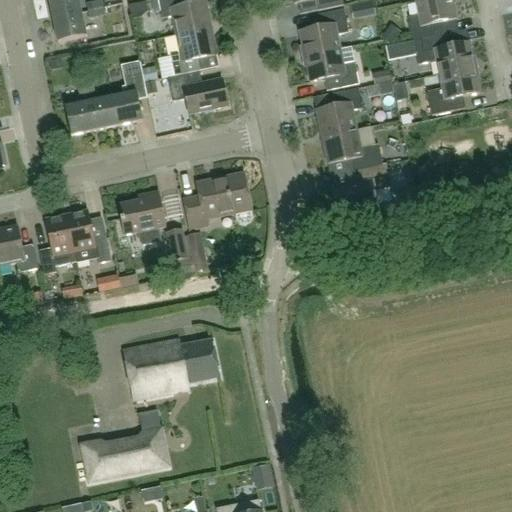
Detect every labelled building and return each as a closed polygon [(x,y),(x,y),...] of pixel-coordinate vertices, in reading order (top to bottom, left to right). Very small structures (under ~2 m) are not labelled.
[(81,15),(77,0),(48,0),(53,20),(81,15)] [(172,19),(176,37),(211,30),(206,3),(188,6),(186,0),(157,0),(162,21),(172,19)] [(291,0),(293,6),(315,1),(317,12),(343,7),(341,0),(291,0)] [(450,0),(428,0),(415,3),(418,17),(406,19),(411,43),(441,37),(438,25),(455,21),(450,0)] [(94,4),(98,19),(106,17),(102,3),(94,4)] [(98,19),(94,4),(86,6),(90,20),(98,19)] [(304,58),(340,51),(337,37),(348,34),(343,11),(314,17),(317,30),(298,33),(304,58)] [(86,39),(81,15),(53,20),(58,45),(86,39)] [(170,58),(174,79),(193,74),(201,72),(199,61),(217,58),(211,30),(176,37),(180,56),(170,58)] [(449,35),(441,37),(411,43),(416,67),(435,63),(438,76),(473,69),(468,44),(451,47),(449,35)] [(343,66),(340,51),(304,58),(309,84),(323,82),(325,94),(359,87),(354,64),(343,66)] [(112,100),(118,128),(142,123),(137,95),(146,93),(140,64),(121,68),(125,90),(122,90),(124,98),(112,100)] [(478,95),(473,69),(438,76),(441,91),(426,94),(431,117),(464,111),(462,98),(478,95)] [(228,108),(222,82),(195,87),(193,74),(174,79),(168,80),(173,104),(186,102),(189,116),(228,108)] [(78,91),(93,88),(91,80),(77,83),(78,91)] [(93,88),(78,91),(80,99),(94,96),(93,88)] [(320,139),(356,132),(353,113),(361,111),(357,90),(334,95),(336,107),(315,111),(320,139)] [(89,105),(95,133),(118,128),(112,100),(89,105)] [(95,133),(89,105),(65,110),(70,138),(95,133)] [(360,129),(367,147),(378,142),(371,125),(360,129)] [(357,172),(374,169),(382,167),(378,147),(360,151),(356,132),(320,139),(325,167),(348,162),(350,174),(357,172)] [(374,169),(357,172),(360,184),(331,190),(337,217),(376,210),(373,193),(390,190),(385,166),(382,167),(374,169)] [(200,200),(196,200),(184,203),(190,231),(207,228),(205,221),(236,215),(237,222),(240,225),(243,226),(247,225),(250,222),(251,219),(250,212),(251,212),(243,176),(197,186),(200,200)] [(159,194),(158,194),(147,196),(148,201),(119,207),(122,221),(120,221),(123,238),(138,235),(140,245),(143,247),(156,244),(154,232),(166,229),(159,194)] [(111,263),(106,239),(94,242),(88,213),(66,218),(76,264),(97,260),(98,266),(111,263)] [(76,264),(66,218),(45,222),(50,251),(39,253),(44,278),(56,275),(55,269),(76,264)] [(38,271),(33,247),(21,249),(17,228),(0,231),(0,268),(15,265),(18,276),(38,271)] [(182,231),(181,232),(166,235),(172,264),(188,261),(182,231)] [(206,263),(201,236),(189,238),(194,265),(206,263)] [(66,288),(67,298),(85,295),(84,285),(66,288)] [(172,389),(176,388),(220,380),(212,340),(180,347),(179,341),(123,352),(133,402),(173,394),(172,389)] [(142,435),(160,432),(156,413),(139,417),(142,435)] [(142,435),(143,440),(101,448),(100,443),(81,447),(89,484),(168,469),(161,431),(142,435)]
